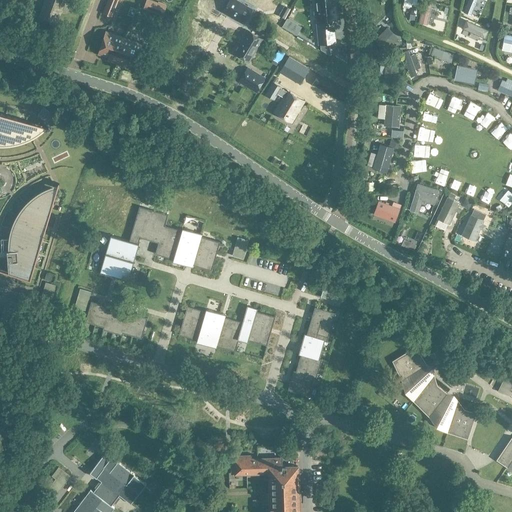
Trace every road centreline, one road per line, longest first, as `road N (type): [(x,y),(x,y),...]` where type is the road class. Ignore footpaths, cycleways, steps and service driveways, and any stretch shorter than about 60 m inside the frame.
road 1 (tertiary): [(336,221),(172,114),(75,77)]
road 2 (residential): [(0,325),(265,401)]
road 3 (residential): [(511,493),(477,482),(454,456),(419,444),(330,418),(303,423)]
road 4 (residential): [(348,6),(354,68),(336,221)]
road 5 (tertiary): [(511,321),(336,221)]
road 6 (residential): [(320,237),(265,401)]
